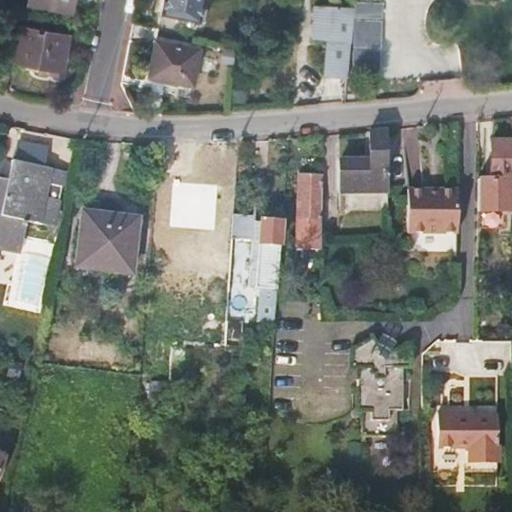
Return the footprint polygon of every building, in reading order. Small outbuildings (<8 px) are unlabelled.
[(27,0),(67,10),(69,0),(27,0)] [(201,0),(162,0),(160,12),(198,19),(201,0)] [(330,40),(351,42),(354,7),(315,5),(314,21),(331,23),(330,40)] [(367,10),(365,44),(395,45),(396,12),(367,10)] [(313,38),(330,40),(331,23),(314,21),(313,38)] [(21,25),(14,59),(61,69),(68,34),(21,25)] [(193,81),(202,35),(159,26),(149,73),(193,81)] [(328,75),(349,77),(351,42),(330,40),(328,75)] [(386,129),(371,130),(371,159),(342,160),(342,192),(386,192),(386,129)] [(490,177),(477,178),(477,213),(511,211),(511,139),(490,140),(490,177)] [(12,223),(11,227),(29,230),(31,218),(52,222),(54,209),(41,207),(49,166),(13,160),(2,213),(13,215),(12,223)] [(318,218),(320,173),(297,173),(295,217),(318,218)] [(457,225),(457,181),(408,181),(408,224),(457,225)] [(83,211),(76,257),(111,262),(112,269),(129,271),(135,218),(83,211)] [(502,218),(511,217),(511,211),(477,213),(477,227),(501,227),(502,218)] [(256,324),(273,324),(274,314),(275,291),(275,289),(280,226),(280,224),(259,222),(259,223),(253,223),(253,217),(231,216),(230,241),(250,242),(246,290),(259,291),(256,324)] [(363,412),(362,438),(396,439),(397,413),(402,413),(403,374),(410,373),(410,343),(387,358),(372,337),(353,349),(353,380),(358,380),(358,411),(363,412)] [(438,415),(437,448),(469,449),(470,459),(498,459),(499,426),(465,424),(464,416),(438,415)]
